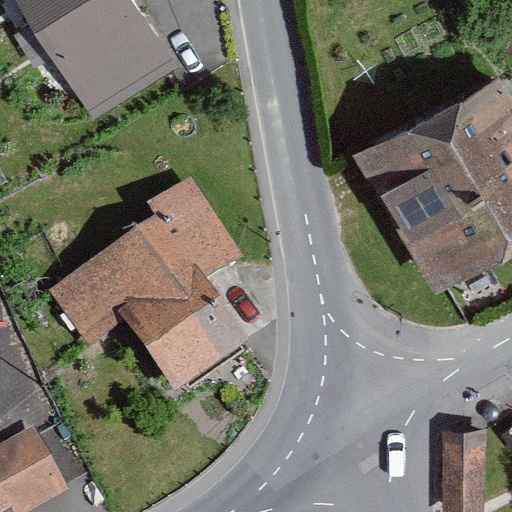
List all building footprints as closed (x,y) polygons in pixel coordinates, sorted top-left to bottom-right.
[(140,0),(28,0),(91,102),(173,53),(140,0)] [(511,97),(499,75),(356,156),(435,295),(511,250),(511,97)] [(219,272),(243,255),(190,179),(149,208),(156,218),(53,290),(91,345),(129,319),(178,391),(248,343),(205,281),(219,272)] [(9,511),(30,511),(71,489),(34,424),(0,443),(0,511),(9,511),(10,511),(9,511)] [(484,511),(485,425),(441,425),(440,511),(484,511)]
